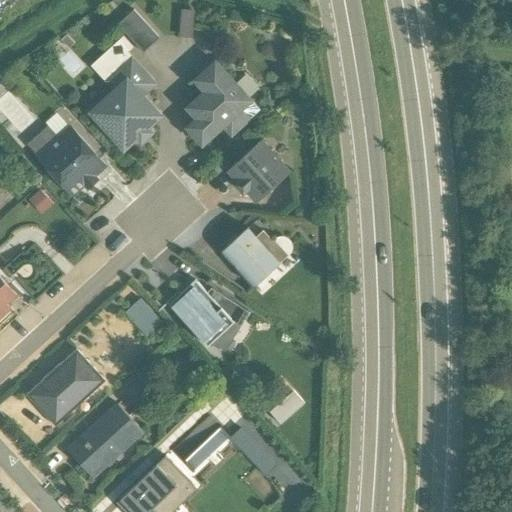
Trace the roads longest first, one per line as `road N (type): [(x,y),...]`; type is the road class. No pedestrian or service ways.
road 1 (primary): [(349,0),(375,171),(384,308),(376,511)]
road 2 (primary): [(419,511),(424,306),(392,0)]
road 3 (residential): [(163,213),(0,370)]
